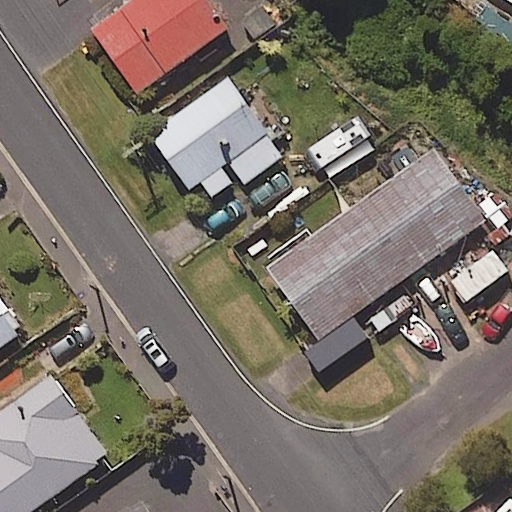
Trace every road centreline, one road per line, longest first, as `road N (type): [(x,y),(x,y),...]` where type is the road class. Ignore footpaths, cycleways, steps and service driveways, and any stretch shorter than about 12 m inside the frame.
road 1 (residential): [(0,80),(303,511)]
road 2 (residential): [(312,511),(511,355)]
